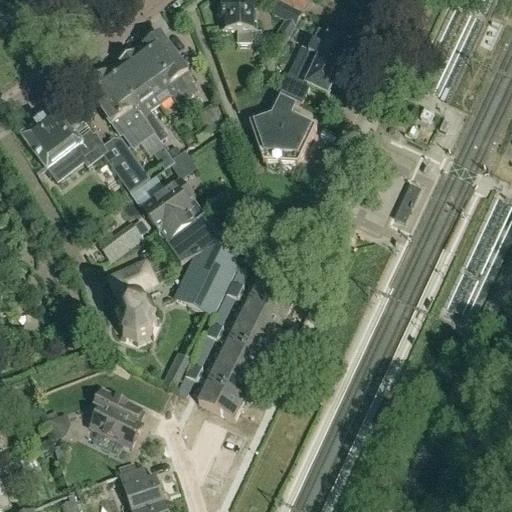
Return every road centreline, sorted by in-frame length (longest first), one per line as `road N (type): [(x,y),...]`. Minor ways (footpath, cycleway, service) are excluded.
road 1 (residential): [(0,117),(156,0)]
road 2 (residential): [(330,207),(380,230),(408,164),(362,141)]
road 3 (residential): [(421,0),(362,141)]
